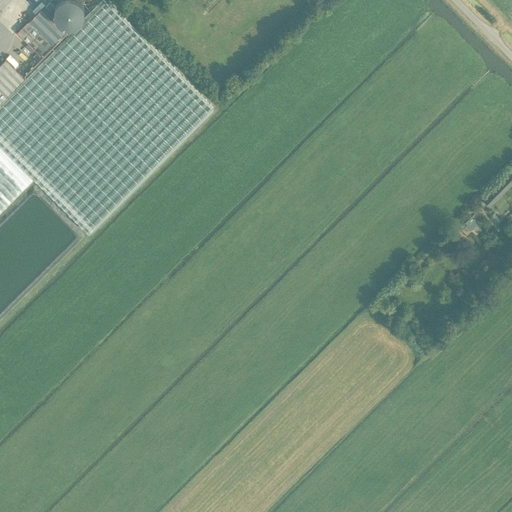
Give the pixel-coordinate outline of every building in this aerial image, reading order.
[(0,144),(34,178),(34,177),(89,232),(213,108),(159,53),(105,0),(0,105),(0,144)] [(51,43),(52,44),(65,32),(41,8),(29,21),(28,20),(18,32),(41,54),(51,43)] [(0,101),(6,95),(24,77),(5,59),(0,63),(0,101)] [(0,211),(34,178),(0,144),(0,211)] [(511,168),(505,176),(490,191),(497,199),(511,185),(511,184),(511,168)] [(461,230),(467,237),(479,227),(471,217),(464,222),(467,225),(461,230)]
